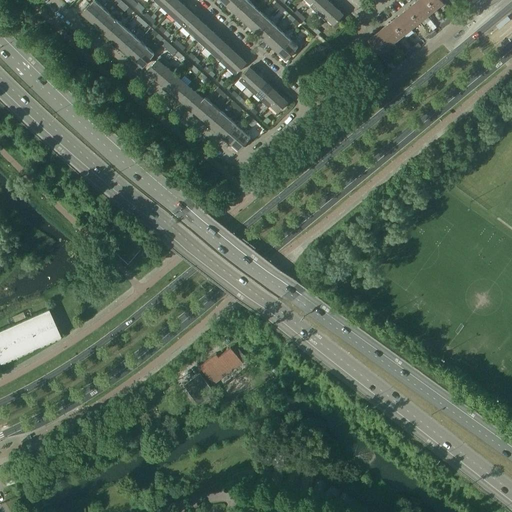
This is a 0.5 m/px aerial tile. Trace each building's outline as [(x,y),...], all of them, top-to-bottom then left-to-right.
[(82,12),(90,19),(102,6),(95,0),(93,0),(93,1),(92,1),(82,12)] [(179,1),(178,0),(166,0),(161,6),(169,13),(179,1)] [(231,0),(227,5),(235,11),(245,0),(231,0)] [(248,0),(245,0),(235,11),(242,18),(254,5),(248,0)] [(327,0),(314,0),(311,3),(310,5),(317,11),(327,0)] [(327,0),(317,11),(325,19),(326,17),(335,7),(327,0)] [(428,0),(417,0),(416,1),(427,15),(435,9),(428,0)] [(441,0),(428,0),(435,9),(444,2),(441,0)] [(187,8),(179,1),(169,13),(176,19),(187,8)] [(416,1),(408,8),(419,22),(427,15),(416,1)] [(254,5),(242,18),(249,25),(261,12),(254,5)] [(102,6),(90,19),(98,26),(109,13),(102,6)] [(343,14),(335,7),(326,17),(334,24),(332,26),(335,28),(342,21),(339,18),(343,14)] [(194,15),(187,8),(176,19),(183,26),(194,15)] [(408,8),(400,14),(411,28),(419,22),(408,8)] [(261,12),(249,25),(257,32),(269,19),(261,12)] [(109,13),(98,26),(105,33),(117,20),(109,13)] [(400,14),(392,21),(403,35),(411,28),(400,14)] [(201,21),(194,15),(183,26),(191,33),(201,21)] [(269,19),(257,32),(264,38),(276,26),(269,19)] [(117,20),(105,33),(113,40),(124,26),(117,20)] [(209,28),(201,21),(191,33),(198,40),(209,28)] [(392,21),(384,27),(395,41),(403,35),(392,21)] [(124,26),(113,40),(120,46),(132,33),(124,26)] [(276,26),(264,38),(272,45),(283,32),(276,26)] [(384,27),(376,33),(387,47),(395,41),(384,27)] [(216,35),(209,28),(198,40),(205,46),(216,35)] [(283,32),(272,45),(279,52),(291,39),(283,32)] [(132,33),(120,46),(127,53),(139,40),(132,33)] [(379,54),(387,47),(376,33),(368,40),(379,54)] [(223,42),(216,35),(205,46),(213,53),(223,42)] [(291,39),(279,52),(286,59),(297,48),(298,46),(291,39)] [(139,40),(127,53),(135,60),(147,47),(139,40)] [(231,49),(223,42),(213,53),(220,60),(231,49)] [(147,47),(135,60),(143,67),(153,55),(154,53),(147,47)] [(238,55),(231,49),(220,60),(228,67),(238,55)] [(246,62),(238,55),(228,67),(235,74),(237,72),(246,62)] [(147,71),(155,78),(165,66),(157,59),(147,71)] [(165,66),(155,78),(163,84),(172,72),(165,66)] [(239,79),(246,86),(257,74),(249,67),(241,77),(239,79)] [(172,72),(163,84),(171,91),(180,79),(172,72)] [(257,74),(246,86),(254,93),(265,81),(257,74)] [(180,79),(171,91),(178,97),(188,86),(180,79)] [(272,88),(265,81),(254,93),(261,99),(272,88)] [(188,86),(178,97),(186,104),(196,92),(188,86)] [(279,95),(272,88),(261,99),(269,106),(271,104),(279,95)] [(196,92),(186,104),(193,110),(203,99),(196,92)] [(287,102),(279,95),(271,104),(278,111),(287,102)] [(203,99),(193,110),(201,117),(212,103),(205,97),(203,99)] [(212,103),(201,117),(208,123),(220,110),(212,103)] [(220,110),(208,123),(216,130),(227,116),(220,110)] [(227,116),(216,130),(224,136),(235,123),(227,116)] [(235,123),(224,136),(231,143),(243,129),(235,123)] [(243,129),(231,143),(239,150),(249,138),(251,136),(243,129)] [(141,249),(115,225),(102,240),(127,263),(141,249)] [(0,362),(60,336),(56,327),(48,308),(0,329),(0,362)] [(242,362),(230,347),(214,359),(212,356),(199,365),(214,384),(242,362)] [(220,398),(200,372),(184,385),(199,405),(209,397),(214,403),(212,405),(215,408),(226,404),(221,397),(220,398)]
